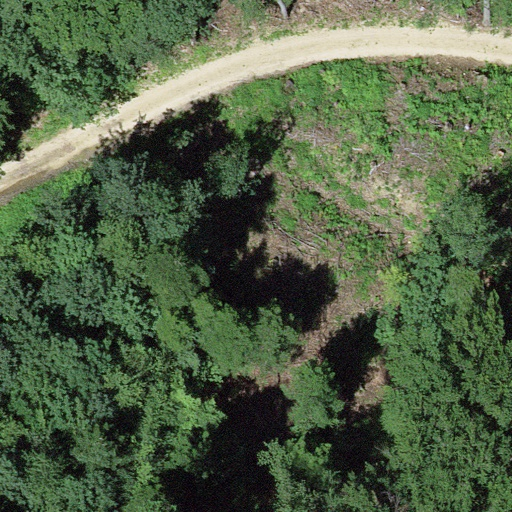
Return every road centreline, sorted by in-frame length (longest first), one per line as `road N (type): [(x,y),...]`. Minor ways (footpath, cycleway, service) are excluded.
road 1 (track): [(0,185),(207,71),(359,34),(511,42)]
road 2 (track): [(207,71),(417,245),(511,298)]
